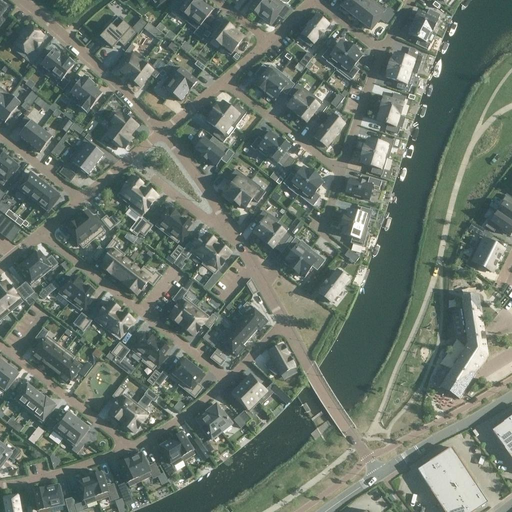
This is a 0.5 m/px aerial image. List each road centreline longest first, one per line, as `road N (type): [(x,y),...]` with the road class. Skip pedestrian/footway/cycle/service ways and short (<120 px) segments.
road 1 (residential): [(40,233),(228,379)]
road 2 (unclassified): [(16,0),(164,130)]
road 3 (unclassified): [(283,321),(378,473)]
road 4 (residential): [(0,344),(130,446)]
road 5 (unclassified): [(378,473),(511,396)]
road 6 (residential): [(224,80),(338,168)]
road 7 (residential): [(130,446),(0,485)]
road 8 (residential): [(381,51),(338,168)]
